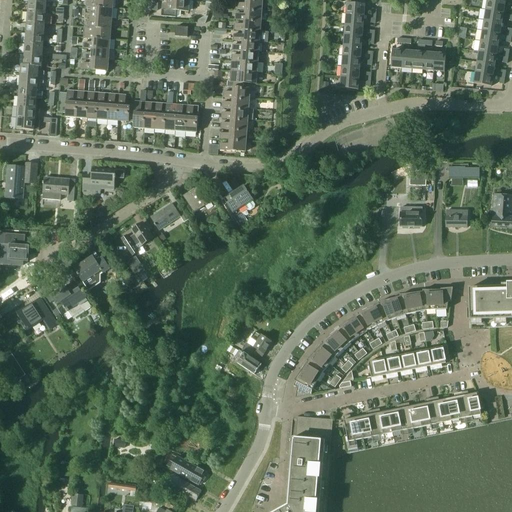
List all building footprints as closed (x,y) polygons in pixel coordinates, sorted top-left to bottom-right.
[(86,7),(94,8),(95,7),(112,9),(112,0),(95,0),(95,1),(87,1),(86,2),(86,7)] [(162,10),(161,16),(175,17),(176,11),(188,12),(189,1),(178,0),(171,0),(171,4),(164,3),(162,5),(162,10)] [(236,5),(235,10),(244,11),(244,10),(262,11),(263,1),(262,0),(245,0),(245,4),(237,3),(236,5)] [(490,0),(487,0),(486,9),(504,12),(505,2),(490,0)] [(28,2),(27,13),(32,13),(46,14),(46,11),(47,3),(32,2),(28,2)] [(348,3),(347,14),(364,15),(365,4),(348,3)] [(85,17),(94,18),(94,17),(112,19),(112,9),(95,7),(94,8),(95,8),(94,12),(87,11),(85,12),(85,17)] [(486,9),(484,20),(502,23),(504,12),(486,9)] [(235,16),(234,20),(243,21),(243,20),(261,22),(262,11),(244,10),(244,11),(244,15),(237,14),(235,16)] [(27,13),(27,23),(32,24),(45,25),(46,14),(32,13),(27,13)] [(347,14),(346,24),(363,26),(364,15),(347,14)] [(84,28),(93,29),(93,28),(111,29),(112,19),(94,17),(94,18),(93,22),(86,21),(84,23),(84,28)] [(234,26),(233,31),(243,32),(243,31),(260,32),(261,22),(243,20),(243,21),(243,25),(236,24),(234,26)] [(484,20),(483,30),(500,33),(502,23),(484,20)] [(27,23),(26,34),(32,34),(44,35),(45,25),(32,24),(27,23)] [(346,24),(345,34),(362,36),(363,26),(346,24)] [(186,37),(187,27),(176,27),(175,36),(186,37)] [(83,38),(92,39),(92,38),(110,40),(111,29),(93,28),(93,29),(93,32),(85,32),(83,33),(83,38)] [(483,30),(481,41),(499,43),(500,33),(483,30)] [(233,36),(233,41),(242,42),(242,41),(259,43),(260,32),(243,31),(243,32),(242,35),(235,35),(233,36)] [(26,34),(25,44),(32,45),(43,45),(43,43),(44,35),(32,34),(26,34)] [(345,34),(344,45),(361,47),(362,36),(345,34)] [(53,36),(52,43),(61,44),(62,41),(62,36),(58,36),(57,36),(57,37),(53,36)] [(82,49),(91,49),(110,50),(110,40),(92,38),(92,39),(92,43),(84,43),(83,44),(82,49)] [(232,47),(232,52),(241,53),(241,52),(258,53),(259,52),(261,52),(262,45),(259,45),(259,43),(242,41),(242,42),(242,46),(234,45),(232,47)] [(481,41),(479,51),(497,54),(499,43),(481,41)] [(25,44),(25,55),(32,55),(42,56),(43,45),(32,45),(25,44)] [(344,45),(343,56),(360,57),(361,47),(344,45)] [(81,59),(90,60),(90,59),(109,60),(110,50),(91,49),(91,53),(84,53),(82,54),(81,59)] [(391,68),(402,69),(403,50),(393,50),(391,68)] [(403,50),(402,69),(413,69),(414,51),(403,50)] [(414,51),(413,69),(424,70),(425,52),(414,51)] [(479,51),(478,62),(495,64),(497,54),(479,51)] [(70,66),(74,67),(74,59),(77,59),(78,52),(72,52),(71,59),(70,59),(70,66)] [(231,57),(231,62),(240,63),(240,62),(258,63),(259,53),(258,53),(241,52),(241,53),(241,56),(233,56),(231,57)] [(425,52),(424,70),(434,71),(436,53),(425,52)] [(436,53),(434,71),(445,72),(446,54),(436,53)] [(20,65),(32,66),(41,67),(42,56),(32,55),(25,55),(24,65),(20,65)] [(343,56),(343,66),(360,68),(360,57),(343,56)] [(81,70),(96,70),(96,75),(104,75),(106,74),(106,71),(109,71),(109,60),(90,59),(90,60),(90,64),(83,63),(81,64),(81,70)] [(231,67),(230,72),(239,73),(239,72),(257,74),(258,63),(240,62),(240,63),(231,62),(231,67)] [(478,62),(476,72),(494,75),(495,64),(478,62)] [(20,65),(19,76),(32,77),(44,78),(44,72),(41,72),(41,68),(41,67),(32,66),(20,65)] [(214,70),(214,73),(214,76),(222,77),(223,71),(218,71),(219,66),(208,65),(208,70),(214,70)] [(343,66),(342,77),(359,79),(360,68),(343,66)] [(227,82),(227,87),(233,88),(241,89),(241,83),(251,84),(256,85),(257,74),(239,72),(239,73),(239,77),(231,76),(230,78),(230,82),(227,82)] [(492,87),(494,75),(476,72),(474,84),(492,87)] [(19,76),(19,87),(32,88),(38,88),(40,88),(40,84),(43,84),(44,78),(32,77),(19,76)] [(358,90),(359,79),(342,77),(341,88),(358,90)] [(223,93),(223,98),(232,99),(232,98),(249,100),(251,84),(241,83),(241,89),(233,88),(232,92),(225,92),(223,93)] [(19,87),(18,97),(32,98),(37,99),(38,88),(32,88),(19,87)] [(59,113),(66,113),(66,117),(77,118),(79,101),(78,101),(73,100),(74,93),(72,91),(67,91),(67,94),(60,93),(59,113)] [(79,101),(77,118),(87,119),(89,101),(88,101),(84,101),(84,94),(83,92),(78,92),(78,101),(79,101)] [(89,101),(87,119),(98,120),(99,102),(98,102),(94,102),(95,95),(93,93),(88,92),(88,101),(89,101)] [(99,102),(98,120),(108,121),(109,103),(108,103),(104,103),(105,95),(103,94),(99,93),(98,102),(99,102)] [(109,103),(108,121),(118,121),(120,104),(119,104),(115,103),(115,96),(114,94),(109,94),(108,103),(109,103)] [(120,104),(118,121),(129,122),(130,105),(125,104),(126,98),(124,95),(119,95),(119,104),(120,104)] [(18,97),(18,107),(32,109),(36,109),(37,99),(32,98),(18,97)] [(222,104),(222,109),(231,109),(249,110),(249,100),(232,98),(232,99),(231,103),(224,102),(222,104)] [(130,105),(129,122),(134,123),(133,128),(145,129),(146,112),(145,112),(142,112),(142,104),(141,102),(135,102),(135,105),(130,105)] [(146,112),(145,129),(155,130),(156,113),(152,113),(153,105),(151,103),(146,103),(145,112),(146,112)] [(156,113),(155,130),(165,131),(167,114),(165,114),(162,113),(162,106),(161,104),(156,104),(156,113)] [(167,114),(165,131),(176,132),(177,114),(176,114),(172,114),(173,107),(172,105),(167,104),(166,114),(165,114),(167,114)] [(177,114),(176,132),(186,132),(188,115),(187,115),(183,115),(184,108),(182,106),(177,105),(176,114),(177,114)] [(188,115),(186,132),(197,133),(198,116),(194,116),(195,108),(194,107),(187,106),(187,115),(188,115)] [(18,107),(17,118),(32,119),(35,119),(36,109),(32,109),(18,107)] [(222,114),(221,119),(230,120),(230,119),(248,121),(248,120),(253,121),(254,111),(249,110),(231,109),(231,114),(223,113),(222,114)] [(17,118),(16,130),(34,131),(39,131),(40,120),(35,119),(32,119),(17,118)] [(221,125),(220,129),(229,130),(247,131),(248,121),(230,119),(230,120),(230,124),(222,123),(221,125)] [(220,135),(220,140),(228,141),(228,140),(246,141),(247,131),(229,130),(229,134),(221,134),(220,135)] [(219,145),(219,150),(245,152),(246,141),(228,140),(228,141),(228,145),(221,144),(219,145)] [(7,167),(4,199),(22,201),(23,184),(36,185),(37,165),(31,165),(25,164),(25,167),(25,168),(7,167)] [(450,167),(449,167),(448,179),(449,179),(479,178),(479,168),(468,168),(465,169),(465,167),(460,167),(450,167)] [(83,188),(82,196),(99,197),(100,189),(100,186),(114,187),(114,179),(116,179),(116,175),(114,175),(115,170),(92,169),(91,178),(84,177),(83,188)] [(410,177),(409,187),(426,187),(426,177),(410,177)] [(42,182),(42,184),(43,184),(43,193),(42,200),(60,201),(61,195),(68,195),(67,201),(74,202),(75,188),(69,187),(69,180),(44,178),(44,182),(42,182)] [(200,186),(183,196),(194,213),(211,202),(200,186)] [(229,196),(232,201),(227,204),(233,214),(245,206),(248,210),(251,211),(255,208),(255,206),(253,201),(244,186),(229,196)] [(511,228),(511,197),(494,196),(492,227),(511,228)] [(172,204),(151,218),(160,231),(180,217),(172,204)] [(421,209),(400,209),(400,228),(421,228),(421,209)] [(447,211),(446,228),(467,229),(467,212),(447,211)] [(127,235),(121,239),(132,256),(138,252),(137,250),(154,239),(149,231),(145,225),(143,222),(130,230),(134,235),(129,238),(127,235)] [(0,233),(0,243),(2,244),(1,264),(6,264),(22,266),(22,262),(27,262),(29,246),(24,246),(24,235),(0,233)] [(75,268),(74,269),(83,283),(88,292),(100,283),(101,275),(110,269),(103,257),(97,262),(93,256),(84,262),(85,263),(76,269),(75,268)] [(507,288),(468,289),(469,307),(469,308),(470,320),(511,318),(511,283),(507,283),(507,287),(507,288)] [(51,296),(48,298),(51,303),(54,301),(57,305),(62,302),(67,309),(66,309),(67,312),(68,312),(72,318),(83,310),(84,312),(91,307),(88,302),(79,288),(73,292),(70,294),(65,286),(50,295),(51,296)] [(424,300),(425,311),(436,310),(434,290),(428,290),(428,291),(423,292),(424,300)] [(434,290),(436,310),(447,309),(448,302),(451,302),(452,291),(446,291),(434,290)] [(413,300),(415,313),(425,311),(424,300),(423,292),(412,294),(413,300)] [(401,300),(405,315),(415,313),(413,300),(412,294),(405,294),(405,295),(400,297),(401,300)] [(243,299),(244,312),(247,311),(247,316),(255,316),(254,297),(246,298),(243,299)] [(389,300),(396,318),(405,315),(401,300),(400,297),(389,300)] [(378,304),(386,322),(396,318),(389,300),(383,301),(383,302),(378,304)] [(34,302),(16,314),(26,330),(44,319),(50,329),(56,325),(48,313),(43,316),(34,302)] [(368,309),(377,326),(386,322),(378,304),(368,309)] [(52,312),(57,319),(61,317),(56,309),(52,312)] [(358,315),(368,331),(377,326),(368,309),(362,311),(363,312),(358,315)] [(257,327),(275,339),(284,326),(265,314),(257,327)] [(348,321),(359,337),(368,331),(358,315),(348,321)] [(339,328),(351,343),(359,337),(348,321),(343,324),(343,325),(339,328)] [(330,335),(343,350),(351,343),(339,328),(330,335)] [(249,355),(251,353),(261,359),(272,343),(256,332),(248,344),(246,346),(244,345),(241,350),(249,355)] [(322,344),(336,357),(343,350),(330,335),(325,339),(326,340),(322,344)] [(373,350),(377,347),(374,341),(369,344),(373,350)] [(336,357),(322,344),(314,352),(329,365),(336,357)] [(430,366),(431,370),(439,368),(438,365),(446,363),(445,359),(448,358),(446,346),(427,350),(430,366)] [(363,357),(367,354),(363,349),(358,352),(363,357)] [(416,369),(415,369),(416,373),(424,371),(424,368),(430,366),(427,350),(412,353),(416,369)] [(234,361),(238,364),(255,375),(262,365),(245,354),(244,355),(240,352),(234,361)] [(307,362),(323,373),(329,365),(314,352),(310,357),(307,362)] [(363,357),(358,352),(354,356),(358,361),(363,357)] [(401,372),(401,376),(410,374),(409,371),(415,369),(416,369),(412,353),(398,356),(401,372)] [(386,375),(387,379),(395,377),(394,374),(401,372),(398,356),(383,359),(386,375)] [(348,361),(345,365),(349,370),(353,365),(356,363),(351,358),(348,361)] [(380,377),(386,375),(383,359),(368,362),(372,382),(380,380),(380,377)] [(301,371),(317,381),(323,373),(307,362),(301,371)] [(345,365),(341,369),(346,373),(349,370),(345,365)] [(312,390),(317,381),(301,371),(297,376),(298,376),(293,386),(297,388),(295,398),(312,395),(311,394),(312,390)] [(341,384),(350,382),(353,381),(352,371),(348,375),(343,381),(341,384)] [(336,375),(333,380),(338,383),(341,379),(336,375)] [(335,388),(338,383),(333,380),(329,384),(335,388)] [(461,393),(466,418),(481,415),(480,409),(483,409),(484,409),(477,393),(468,395),(468,391),(461,393)] [(447,400),(451,421),(466,418),(461,393),(454,394),(455,398),(447,400)] [(431,399),(436,424),(451,421),(447,400),(439,401),(438,397),(431,399)] [(417,405),(422,427),(436,424),(431,399),(425,400),(425,404),(417,405)] [(402,405),(407,430),(422,427),(417,405),(410,407),(409,403),(402,405)] [(388,411),(392,433),(407,430),(402,405),(395,406),(396,410),(388,411)] [(372,410),(378,436),(392,433),(388,411),(380,413),(379,409),(372,410)] [(359,417),(363,439),(378,436),(372,410),(366,412),(367,416),(359,417)] [(348,442),(363,439),(359,417),(351,419),(350,415),(343,416),(348,442)] [(324,511),(333,420),(297,417),(293,457),(291,456),(291,466),(292,466),(289,504),(280,509),(281,511),(278,511),(324,511)] [(177,457),(170,470),(199,485),(206,473),(177,457)] [(174,476),(169,485),(196,501),(201,492),(174,476)] [(109,483),(108,489),(116,490),(135,492),(136,487),(117,484),(109,483)] [(87,511),(88,509),(82,508),(83,496),(73,495),(71,506),(71,507),(70,511),(87,511)] [(174,510),(177,504),(168,500),(165,507),(174,510)]
